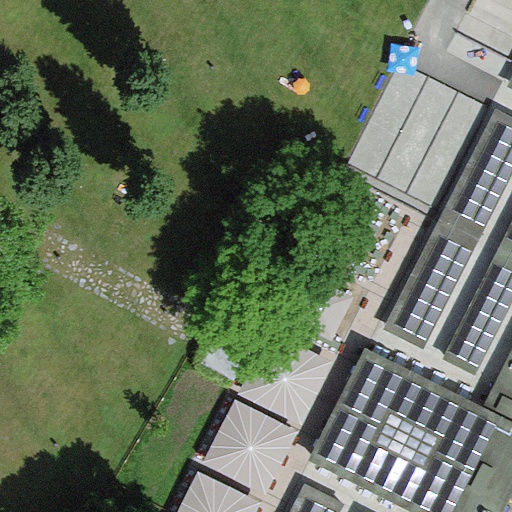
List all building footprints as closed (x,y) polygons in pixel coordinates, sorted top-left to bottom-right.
[(511,0),(486,0),(473,23),(505,41),(511,29),(511,0)] [(511,168),(511,120),(490,110),(383,329),(423,349),(511,168)] [(511,293),(511,221),(444,367),(472,380),(511,293)] [(502,511),(511,495),(511,359),(485,413),(367,352),(315,461),(417,511),(502,511)] [(301,490),(289,511),(338,511),(339,509),(301,490)]
